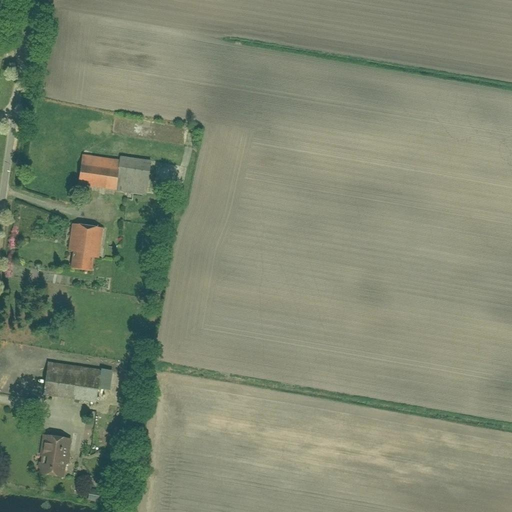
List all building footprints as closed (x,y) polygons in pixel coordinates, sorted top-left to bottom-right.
[(151,163),(120,158),(119,162),(82,156),(77,187),(146,198),(151,163)] [(103,230),(71,225),(67,254),(72,254),(70,271),(91,274),(93,260),(99,261),(103,230)] [(154,300),(162,301),(164,284),(156,283),(154,300)] [(100,371),(47,364),(42,398),(95,406),(97,391),(100,371)] [(112,373),(100,371),(97,391),(109,393),(112,373)] [(132,405),(133,375),(125,375),(124,405),(132,405)] [(72,440),(41,436),(36,477),(63,481),(65,465),(69,466),(72,440)] [(92,495),(91,501),(109,505),(110,498),(92,495)]
